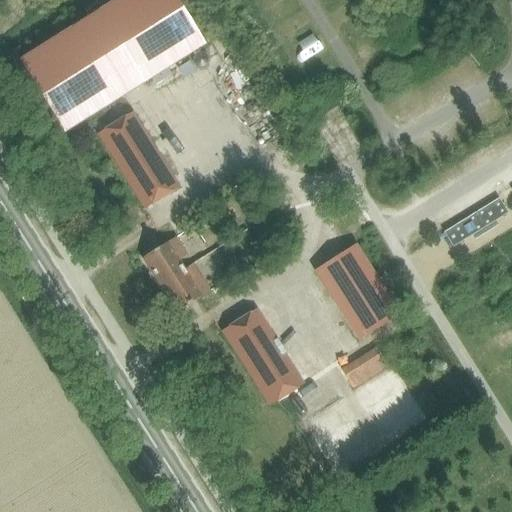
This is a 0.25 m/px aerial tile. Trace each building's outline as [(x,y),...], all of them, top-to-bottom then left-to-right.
[(23,62),(65,130),(202,47),(173,0),(125,0),(104,13),(98,3),(85,10),(91,21),(23,62)] [(179,81),(193,78),(190,64),(176,67),(179,81)] [(336,108),(326,113),(333,126),(343,122),(336,108)] [(145,210),(179,188),(133,114),(97,135),(145,210)] [(452,248),(506,214),(498,201),(444,234),(452,248)] [(159,286),(183,271),(177,262),(186,256),(175,238),(142,259),(159,286)] [(399,313),(383,289),(356,247),(319,270),(361,338),(383,324),(399,313)] [(209,292),(198,275),(192,265),(183,271),(159,286),(177,313),(209,292)] [(256,309),(221,331),(269,407),(304,385),(256,309)] [(375,349),(341,371),(353,391),(387,369),(375,349)] [(190,366),(195,363),(190,357),(185,360),(190,366)]
